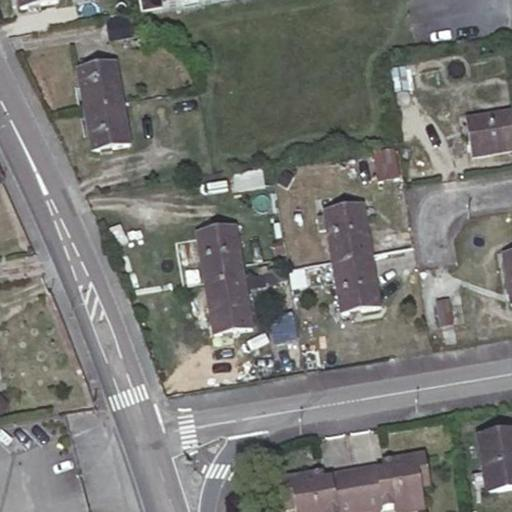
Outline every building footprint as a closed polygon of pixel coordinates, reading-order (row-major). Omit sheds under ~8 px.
[(18,0),(20,8),(57,1),(56,0),(18,0)] [(138,0),(141,14),(164,10),(161,0),(138,0)] [(161,0),(164,10),(218,0),(161,0)] [(111,22),(115,43),(132,40),(133,49),(166,43),(135,17),(111,22)] [(77,68),(84,110),(122,103),(115,61),(77,68)] [(84,110),(91,152),(130,145),(122,103),(84,110)] [(511,110),(465,119),(471,157),(511,150),(511,110)] [(394,149),(375,152),(379,182),(399,179),(394,149)] [(323,209),(331,262),(369,256),(361,203),(323,209)] [(196,230),(205,282),(242,276),(234,224),(196,230)] [(511,248),(501,250),(510,304),(511,303),(511,248)] [(331,262),(340,314),(377,307),(369,256),(331,262)] [(205,282),(213,335),(250,328),(242,276),(205,282)] [(511,431),(478,437),(487,493),(511,488),(511,431)] [(295,491),(297,504),(298,511),(382,511),(393,502),(402,500),(403,507),(424,504),(421,485),(419,470),(428,469),(425,452),(384,459),(385,467),(326,477),(324,469),(282,475),(285,492),(295,491)] [(430,483),(428,469),(419,470),(421,485),(430,483)] [(287,506),(297,504),(295,491),(285,492),(287,506)]
